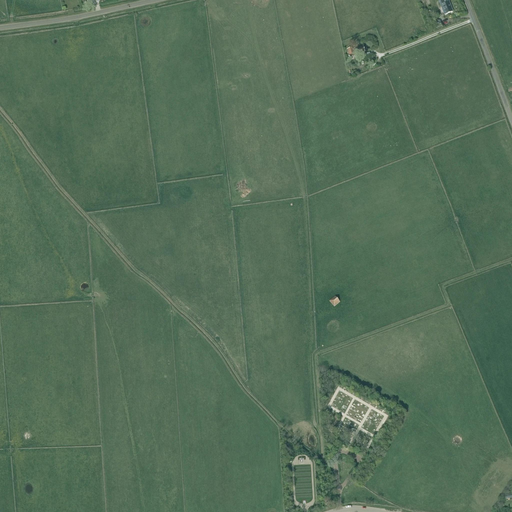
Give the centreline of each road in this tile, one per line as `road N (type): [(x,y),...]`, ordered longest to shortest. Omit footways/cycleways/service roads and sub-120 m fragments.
road 1 (unclassified): [(0,28),(160,0)]
road 2 (unclassified): [(511,120),(465,0)]
